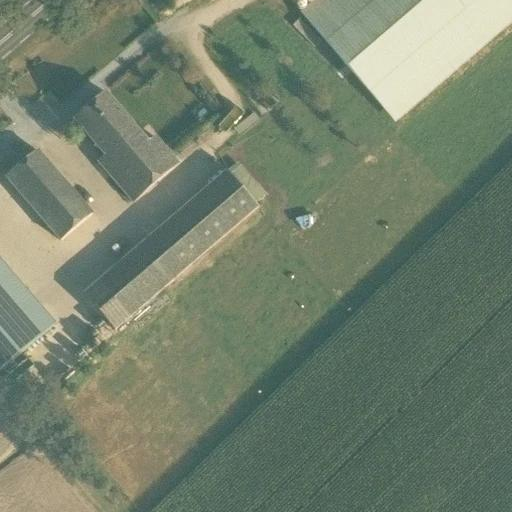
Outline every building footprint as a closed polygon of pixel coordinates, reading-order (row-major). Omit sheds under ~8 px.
[(391,127),(511,25),(511,0),(315,0),(298,16),(391,127)] [(155,138),(148,145),(105,95),(74,121),(106,158),(99,164),(133,204),(178,165),(155,138)] [(7,179),(34,211),(61,243),(92,215),(38,152),(7,179)] [(225,173),(82,295),(115,332),(256,209),(225,173)] [(0,372),(54,326),(0,262),(0,372)]
